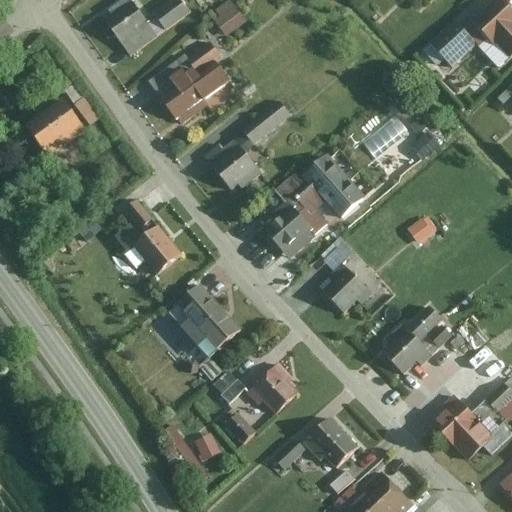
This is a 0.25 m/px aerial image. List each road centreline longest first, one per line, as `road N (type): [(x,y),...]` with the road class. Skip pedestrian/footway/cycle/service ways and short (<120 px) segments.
road 1 (residential): [(469,511),(282,315),(42,4)]
road 2 (secondary): [(0,269),(163,511)]
